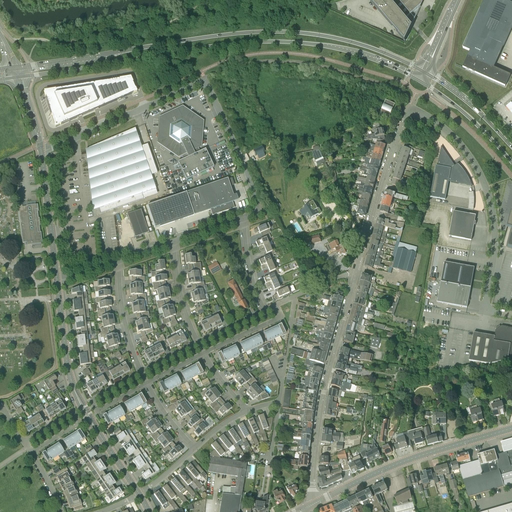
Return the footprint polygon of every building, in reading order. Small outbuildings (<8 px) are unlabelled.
[(368,0),(405,42),(411,29),(412,26),(411,26),(407,21),(409,20),(407,18),(406,19),(416,10),(420,6),(421,6),(423,0),(368,0)] [(494,68),(503,46),(511,27),(511,3),(503,0),(484,0),(463,48),(470,51),(462,68),(505,87),(510,75),(494,68)] [(43,89),(51,115),(52,115),(55,126),(60,124),(60,125),(61,125),(97,109),(137,91),(131,75),(43,89)] [(380,114),(389,118),(395,104),(386,100),(380,114)] [(214,167),(205,149),(200,152),(198,148),(201,146),(203,121),(182,107),(160,118),(157,143),(178,157),(181,156),(183,160),(178,162),(186,180),(214,167)] [(135,127),(85,148),(86,154),(90,192),(93,210),(99,207),(101,212),(143,198),(157,194),(156,190),(151,175),(157,173),(147,144),(142,145),(135,127)] [(377,140),(383,140),(381,140),(380,136),(384,135),(383,130),(374,132),(375,134),(367,136),(368,137),(365,138),(361,138),(361,141),(373,140),(376,140),(377,140)] [(385,146),(384,145),(384,140),(383,140),(377,140),(376,143),(375,145),(370,144),(369,147),(384,151),(385,146)] [(401,152),(409,155),(411,150),(412,150),(413,148),(407,146),(406,148),(403,147),(401,152)] [(449,182),(472,186),(470,182),(467,177),(465,172),(461,168),(457,164),(455,166),(441,146),(437,166),(436,166),(430,197),(445,200),(449,182)] [(256,155),(258,159),(263,156),(261,153),(262,152),(260,147),(252,150),(255,156),(256,155)] [(384,151),(369,147),(367,147),(366,149),(371,151),(370,153),(382,157),(384,151)] [(324,159),(321,153),(319,149),(314,151),(312,151),(312,154),(315,161),(318,166),(325,162),(324,159)] [(425,158),(426,152),(420,150),(418,156),(423,158),(425,158)] [(366,158),(380,162),(382,157),(370,153),(369,153),(368,156),(366,155),(366,158)] [(380,162),(366,158),(363,157),(362,160),(368,161),(367,165),(379,168),(380,162)] [(377,173),(379,168),(367,165),(366,164),(365,167),(361,166),(361,169),(377,173)] [(367,176),(375,179),(377,173),(377,174),(377,173),(361,169),(358,168),(357,170),(364,172),(363,175),(367,176)] [(394,173),(405,177),(407,172),(404,171),(396,168),(394,173)] [(405,177),(394,174),(393,179),(394,179),(399,180),(403,182),(405,177)] [(228,177),(187,191),(194,215),(210,210),(212,215),(212,216),(235,208),(234,208),(232,202),(238,200),(236,193),(234,194),(228,177)] [(374,184),(369,182),(357,179),(357,181),(359,182),(358,185),(373,189),(374,184)] [(363,194),(371,196),(373,189),(358,185),(356,185),(355,187),(362,189),(362,190),(364,190),(363,194)] [(194,215),(187,191),(147,205),(155,229),(194,215)] [(407,200),(408,197),(387,191),(385,192),(384,196),(393,199),(393,196),(395,197),(394,198),(398,199),(402,200),(402,199),(407,200)] [(361,200),(369,203),(371,196),(363,194),(355,192),(355,195),(357,195),(362,196),(361,200)] [(383,201),(394,205),(396,205),(397,203),(395,203),(396,200),(393,199),(384,196),(383,201)] [(357,207),(367,210),(369,203),(361,200),(359,205),(358,205),(358,204),(351,202),(350,205),(357,207)] [(308,213),(311,219),(319,214),(316,210),(318,209),(313,201),(312,202),(305,206),(304,207),(304,208),(299,211),(303,216),(308,213)] [(31,245),(32,245),(42,244),(41,232),(40,232),(40,233),(39,226),(40,226),(39,218),(38,218),(38,211),(38,212),(38,205),(26,206),(26,207),(22,207),(22,204),(18,204),(18,208),(19,222),(20,222),(22,243),(24,243),(25,243),(25,246),(27,246),(31,245)] [(385,220),(397,222),(398,216),(388,214),(389,208),(382,206),(380,212),(385,213),(383,221),(384,221),(385,220)] [(363,216),(365,216),(367,210),(357,207),(356,211),(358,211),(357,214),(359,215),(359,216),(363,217),(363,216)] [(127,215),(135,238),(136,240),(142,238),(141,236),(149,233),(141,210),(127,215)] [(449,237),(471,241),(474,225),(475,225),(476,222),(475,222),(476,216),(453,212),(449,237)] [(378,219),(376,225),(395,230),(399,231),(402,232),(404,224),(397,222),(385,220),(384,221),(383,221),(378,219)] [(262,236),(270,232),(269,229),(270,229),(268,224),(253,230),(255,233),(259,232),(259,234),(260,233),(262,236)] [(375,230),(387,234),(388,228),(376,225),(375,230)] [(373,235),(385,239),(387,234),(375,230),(373,235)] [(257,247),(268,242),(267,240),(271,238),(269,233),(270,232),(262,236),(263,239),(255,242),(257,247)] [(312,244),(321,242),(319,235),(311,238),(308,238),(309,242),(312,241),(312,244)] [(372,241),(384,244),(385,239),(373,235),(372,241)] [(336,252),(339,257),(344,254),(344,255),(348,253),(344,245),(340,247),(337,241),(329,245),(332,251),(335,249),(336,252)] [(266,254),(274,250),(272,245),(270,246),(268,242),(257,247),(258,248),(258,247),(260,251),(260,252),(265,250),(266,254)] [(396,253),(395,258),(394,263),(392,268),(411,273),(416,253),(417,248),(399,243),(398,248),(396,253)] [(398,248),(395,247),(394,247),(385,245),(384,246),(394,249),(393,252),(396,253),(398,248)] [(369,251),(381,254),(382,252),(377,251),(378,248),(370,246),(369,251)] [(261,266),(273,260),(272,257),(274,257),(273,255),(275,254),(274,250),(266,254),(267,254),(268,256),(258,261),(261,266)] [(367,256),(378,259),(379,256),(382,257),(383,255),(381,254),(369,251),(367,256)] [(194,268),(201,267),(200,263),(195,264),(195,257),(191,258),(191,254),(185,255),(186,264),(189,264),(189,265),(193,264),(194,268)] [(366,261),(380,265),(380,263),(378,262),(379,259),(378,259),(367,256),(366,261)] [(269,272),(278,268),(276,264),(273,265),(271,261),(273,260),(261,266),(263,270),(268,268),(269,272)] [(162,270),(165,270),(164,261),(158,262),(158,265),(155,266),(156,272),(151,272),(151,275),(158,274),(158,272),(162,271),(162,270)] [(364,267),(372,269),(373,266),(382,268),(386,269),(386,267),(380,265),(366,261),(364,267)] [(212,275),(221,270),(216,262),(208,267),(212,275)] [(441,282),(471,288),(474,268),(445,262),(441,282)] [(188,280),(199,278),(198,272),(201,271),(201,267),(194,268),(194,272),(190,273),(190,274),(187,274),(188,280)] [(265,284),(275,279),(274,276),(279,274),(277,269),(278,269),(278,268),(269,272),(270,272),(271,275),(263,279),(265,284)] [(137,280),(144,280),(144,277),(141,277),(141,271),(136,271),(136,270),(129,271),(129,277),(133,276),(133,277),(137,277),(137,280)] [(361,281),(372,285),(375,286),(376,284),(375,284),(375,282),(374,282),(375,278),(372,277),(372,276),(373,274),(366,272),(365,275),(363,275),(361,281)] [(163,281),(167,281),(166,275),(163,276),(158,276),(158,274),(151,275),(152,278),(155,277),(155,283),(152,283),(153,287),(160,286),(159,283),(164,282),(163,281)] [(197,288),(204,286),(203,282),(200,283),(199,278),(188,280),(189,284),(192,284),(192,285),(196,284),(197,288)] [(274,290),(281,286),(278,278),(276,279),(275,279),(265,284),(266,284),(267,288),(272,286),(274,290)] [(98,292),(106,291),(102,291),(102,287),(106,287),(106,286),(109,286),(109,280),(102,280),(102,281),(97,281),(98,287),(95,287),(95,292),(98,292)] [(130,290),(142,289),(141,283),(144,283),(144,280),(137,280),(137,283),(133,284),(130,285),(130,290)] [(236,287),(233,281),(228,283),(242,311),(248,309),(244,301),(243,301),(236,287)] [(359,287),(374,291),(378,293),(378,291),(374,290),(375,288),(371,288),(372,285),(361,281),(359,287)] [(471,288),(441,282),(437,302),(467,308),(468,302),(469,302),(470,299),(469,299),(471,288)] [(275,299),(291,292),(289,287),(286,288),(284,285),(282,287),(281,286),(274,290),(276,289),(277,292),(276,293),(277,294),(273,296),(275,299)] [(158,296),(169,293),(168,288),(165,289),(165,288),(160,289),(160,286),(153,287),(154,291),(157,290),(158,296)] [(192,299),(204,296),(202,290),(205,289),(204,286),(197,288),(198,290),(194,292),(191,293),(192,299)] [(77,297),(86,296),(86,292),(82,293),(81,287),(71,290),(72,294),(76,294),(77,297)] [(357,293),(369,296),(371,297),(373,292),(374,291),(359,287),(357,293)] [(139,298),(146,297),(145,294),(142,295),(142,289),(130,290),(130,295),(134,295),(138,295),(139,298)] [(99,303),(107,302),(103,302),(103,298),(107,298),(107,297),(110,296),(110,291),(106,291),(98,292),(98,298),(95,298),(96,303),(99,303)] [(342,298),(341,298),(342,294),(336,292),(335,296),(331,295),(330,298),(325,297),(325,296),(323,296),(322,298),(322,299),(328,301),(340,305),(342,298)] [(157,306),(164,304),(163,301),(167,300),(167,299),(170,298),(169,293),(158,296),(159,301),(156,302),(157,306)] [(356,299),(367,302),(369,296),(357,293),(356,299)] [(73,306),(83,305),(83,300),(87,299),(86,296),(77,297),(77,300),(72,301),(73,306)] [(202,306),(209,303),(208,300),(205,301),(204,296),(192,299),(193,303),(197,302),(197,303),(201,302),(202,306)] [(132,309),(144,307),(143,301),(146,301),(146,297),(139,298),(139,301),(135,302),(135,303),(132,304),(132,309)] [(354,304),(366,308),(367,302),(356,299),(354,304)] [(97,313),(104,312),(104,308),(108,308),(108,307),(111,307),(111,301),(107,302),(99,303),(100,309),(97,309),(97,313)] [(330,308),(338,311),(340,305),(328,301),(326,307),(330,308)] [(79,314),(89,313),(88,304),(83,305),(73,306),(74,312),(78,311),(79,314)] [(163,314),(174,310),(172,305),(169,306),(165,307),(164,304),(157,306),(158,309),(161,309),(163,314)] [(352,311),(364,314),(373,316),(373,314),(365,312),(366,308),(354,304),(352,311)] [(27,316),(34,315),(33,307),(24,308),(25,316),(27,316)] [(142,316),(149,315),(148,312),(145,312),(144,307),(132,309),(133,314),(137,313),(137,314),(141,313),(142,316)] [(318,312),(337,317),(338,311),(330,308),(329,312),(319,309),(318,312)] [(161,320),(163,326),(169,322),(168,318),(172,317),(172,316),(175,315),(174,310),(163,314),(164,319),(161,320)] [(351,316),(358,319),(363,320),(364,314),(352,311),(351,316)] [(102,323),(114,320),(113,315),(109,316),(109,315),(105,316),(104,312),(97,313),(98,317),(101,317),(102,323)] [(326,320),(335,323),(337,317),(318,312),(317,315),(324,317),(325,316),(327,317),(326,320)] [(75,324),(86,323),(85,318),(89,317),(89,313),(79,314),(79,318),(74,319),(75,324)] [(136,327),(148,324),(146,319),(149,318),(149,315),(142,316),(142,319),(138,320),(139,321),(135,322),(136,327)] [(212,317),(216,327),(222,324),(220,320),(221,320),(219,317),(218,317),(217,315),(212,317)] [(349,322),(361,326),(362,324),(359,323),(359,322),(357,321),(358,319),(351,316),(349,322)] [(210,329),(216,327),(212,317),(206,320),(210,329)] [(314,324),(318,325),(333,329),(335,323),(326,320),(321,319),(320,322),(315,321),(314,324)] [(101,333),(108,331),(107,328),(112,327),(111,326),(115,325),(114,320),(102,323),(103,328),(100,329),(101,333)] [(204,332),(210,329),(206,320),(200,323),(201,325),(200,326),(202,329),(203,329),(204,332)] [(81,332),(91,331),(90,322),(86,323),(75,324),(76,329),(80,329),(81,332)] [(346,331),(356,334),(357,331),(359,332),(361,326),(349,322),(346,331)] [(146,334),(146,335),(153,331),(152,329),(149,330),(148,324),(136,327),(138,332),(141,331),(141,332),(145,331),(146,334)] [(281,324),(278,326),(276,326),(280,336),(282,335),(285,334),(284,331),(285,331),(284,327),(283,328),(281,324)] [(312,330),(332,336),(333,329),(318,325),(318,328),(321,329),(321,330),(313,328),(312,330)] [(276,326),(269,329),(274,339),(280,336),(276,326)] [(499,327),(497,329),(496,330),(495,336),(486,335),(474,333),(469,361),(490,364),(508,360),(508,359),(511,359),(511,328),(508,328),(508,327),(502,326),(500,328),(499,327)] [(268,342),(274,339),(269,329),(263,332),(268,342)] [(318,338),(330,342),(332,336),(312,330),(311,333),(315,334),(315,335),(318,335),(318,338)] [(77,342),(88,341),(87,336),(91,335),(91,331),(81,332),(81,336),(77,336),(77,342)] [(107,342),(118,339),(117,334),(114,335),(113,334),(109,335),(108,331),(101,333),(103,338),(105,337),(107,342)] [(344,342),(353,344),(355,337),(356,334),(346,331),(346,332),(347,333),(344,342)] [(181,344),(186,341),(185,338),(185,337),(184,334),(183,334),(182,332),(176,335),(181,344)] [(252,338),(256,347),(263,344),(258,334),(252,338)] [(176,347),(181,344),(176,335),(171,338),(176,347)] [(370,347),(378,349),(380,339),(372,337),(370,347)] [(170,349),(176,347),(171,338),(166,341),(167,343),(166,343),(168,347),(169,346),(170,349)] [(250,350),(256,347),(252,338),(246,340),(250,350)] [(316,345),(328,348),(330,342),(318,338),(315,338),(314,340),(317,341),(316,345)] [(113,350),(113,347),(117,346),(116,345),(120,344),(118,339),(107,342),(108,348),(106,349),(107,352),(115,349),(113,350)] [(246,340),(240,343),(244,353),(250,350),(246,340)] [(83,350),(93,349),(93,345),(88,346),(88,341),(77,342),(78,347),(82,347),(83,350)] [(326,354),(328,348),(316,345),(307,342),(307,344),(307,345),(312,346),(312,347),(311,350),(326,354)] [(159,355),(164,353),(162,349),(163,349),(161,346),(159,344),(154,347),(159,355)] [(229,348),(233,358),(240,355),(235,345),(229,348)] [(154,358),(159,355),(154,347),(149,349),(154,358)] [(227,361),(233,358),(229,348),(222,351),(227,361)] [(372,362),(375,362),(375,363),(377,356),(374,355),(361,353),(361,355),(359,354),(359,352),(356,352),(356,354),(355,355),(351,354),(351,355),(350,355),(350,356),(348,356),(349,352),(352,353),(353,351),(350,350),(342,348),(339,355),(340,355),(353,359),(357,360),(372,362)] [(79,360),(90,358),(94,358),(93,349),(83,350),(83,354),(79,354),(79,360)] [(148,361),(154,358),(149,349),(143,352),(145,354),(144,355),(145,358),(146,358),(148,361)] [(306,360),(323,365),(326,354),(311,350),(310,354),(304,352),(302,359),(306,360)] [(227,361),(222,351),(220,352),(217,354),(219,357),(218,358),(219,361),(220,361),(222,363),(225,362),(227,361)] [(337,364),(358,369),(362,370),(363,367),(351,364),(353,359),(340,355),(337,364)] [(86,369),(87,369),(92,366),(92,363),(91,363),(90,358),(79,360),(80,365),(86,364),(86,365),(84,366),(86,369)] [(323,365),(306,360),(304,365),(309,367),(308,372),(312,373),(320,375),(323,365)] [(113,381),(119,377),(114,369),(112,366),(107,369),(101,361),(99,362),(105,373),(107,378),(110,376),(111,378),(111,377),(113,381)] [(102,374),(105,373),(99,362),(96,364),(102,374)] [(119,366),(124,374),(130,371),(128,368),(129,367),(127,364),(126,365),(125,363),(119,366)] [(200,375),(200,374),(203,373),(201,370),(203,370),(201,366),(200,367),(198,363),(195,365),(193,366),(198,375),(198,376),(200,375)] [(358,369),(337,364),(335,370),(348,373),(349,371),(352,372),(357,372),(358,369)] [(119,377),(124,374),(119,366),(114,369),(119,377)] [(198,376),(198,375),(193,366),(187,369),(192,378),(198,376)] [(186,382),(192,378),(187,369),(180,372),(186,382)] [(234,379),(238,383),(247,375),(242,370),(236,376),(237,377),(234,379)] [(305,377),(319,381),(320,375),(312,373),(308,372),(306,376),(305,376),(305,377)] [(333,379),(346,383),(347,377),(334,373),(333,379)] [(49,390),(50,390),(55,386),(52,382),(56,379),(54,376),(53,375),(43,382),(49,390)] [(102,387),(107,384),(105,381),(106,380),(104,377),(103,378),(102,375),(97,379),(102,387)] [(175,388),(181,384),(176,375),(170,378),(175,388)] [(247,382),(249,385),(255,380),(252,377),(250,379),(247,375),(238,383),(241,387),(243,384),(244,385),(247,382)] [(312,386),(317,387),(319,381),(305,377),(305,379),(306,379),(305,381),(305,384),(307,384),(312,386)] [(169,391),(175,388),(170,378),(164,381),(169,391)] [(96,390),(102,387),(97,379),(91,382),(96,390)] [(355,385),(353,385),(346,383),(333,379),(331,386),(340,388),(341,385),(354,389),(355,385)] [(250,396),(258,388),(255,384),(257,382),(255,380),(249,385),(251,387),(248,390),(249,390),(246,393),(250,396)] [(167,392),(169,391),(164,381),(162,382),(159,384),(161,388),(159,388),(161,391),(162,391),(164,393),(167,392)] [(91,394),(96,390),(91,382),(86,385),(87,387),(86,388),(88,391),(89,390),(91,394)] [(303,390),(305,391),(316,393),(317,387),(312,386),(307,384),(306,387),(296,385),(295,389),(299,389),(298,392),(302,393),(303,390)] [(205,395),(208,399),(218,392),(214,388),(213,389),(210,386),(200,394),(202,397),(205,395)] [(250,396),(253,400),(256,398),(262,393),(258,388),(250,396)] [(329,396),(338,398),(339,391),(330,389),(329,396)] [(303,400),(314,402),(315,399),(316,393),(305,391),(303,400)] [(55,404),(60,412),(66,409),(64,406),(64,405),(63,402),(64,401),(66,404),(59,392),(56,394),(60,400),(55,404)] [(213,410),(218,405),(215,401),(219,399),(218,398),(221,396),(218,392),(208,399),(212,404),(209,406),(213,409),(213,410)] [(10,402),(15,411),(21,408),(22,407),(19,402),(24,399),(21,394),(10,402)] [(143,405),(146,403),(145,400),(146,400),(144,397),(143,397),(141,394),(138,396),(138,395),(136,396),(142,405),(143,405)] [(136,409),(142,405),(136,396),(130,400),(136,409)] [(326,406),(336,408),(336,404),(337,399),(338,399),(338,398),(329,396),(329,397),(328,397),(326,406)] [(178,414),(188,407),(184,402),(186,400),(184,398),(178,401),(181,404),(177,407),(178,408),(175,410),(178,414)] [(493,411),(492,411),(494,417),(505,413),(503,408),(504,407),(502,402),(500,402),(499,399),(495,400),(496,403),(491,405),(493,411)] [(129,413),(136,409),(130,400),(124,403),(129,413)] [(312,412),(313,412),(314,402),(303,400),(301,410),(304,411),(312,412)] [(55,415),(60,412),(55,404),(53,401),(48,404),(50,407),(55,415)] [(218,405),(213,410),(216,413),(218,411),(222,415),(226,412),(226,413),(231,408),(227,404),(225,406),(224,405),(221,408),(218,405)] [(119,419),(125,415),(119,406),(113,410),(119,419)] [(325,415),(337,417),(337,413),(339,408),(336,408),(326,406),(325,415)] [(472,417),(470,417),(472,423),(483,420),(482,414),(480,408),(477,409),(476,406),(472,407),(469,408),(472,417)] [(50,419),(55,415),(50,407),(44,410),(46,413),(45,413),(47,416),(48,416),(50,419)] [(188,414),(190,416),(196,412),(193,409),(191,411),(188,407),(178,414),(181,418),(184,416),(185,416),(188,414)] [(113,422),(119,419),(113,410),(108,413),(113,422)] [(446,420),(446,413),(439,413),(439,410),(436,410),(436,413),(432,412),(432,425),(446,424),(446,420)] [(196,423),(199,420),(195,416),(197,414),(196,412),(190,416),(192,419),(189,422),(187,425),(190,429),(193,426),(196,423)] [(111,423),(113,422),(108,413),(105,414),(106,414),(102,416),(105,419),(103,420),(105,423),(106,423),(108,425),(111,423)] [(38,426),(44,423),(42,419),(43,419),(41,416),(40,416),(38,414),(33,418),(38,426)] [(260,422),(263,430),(267,429),(268,432),(270,431),(273,417),(272,417),(265,420),(263,415),(260,416),(258,416),(260,422)] [(33,429),(38,426),(33,418),(28,421),(33,429)] [(147,431),(149,430),(159,422),(156,418),(153,420),(152,420),(149,422),(146,419),(140,422),(147,431)] [(198,437),(200,434),(203,432),(203,431),(206,428),(202,424),(204,422),(201,418),(199,420),(196,423),(199,426),(196,429),(196,430),(194,432),(198,437)] [(263,443),(266,443),(266,442),(267,440),(263,430),(260,422),(257,423),(255,424),(252,418),(250,420),(248,421),(250,426),(254,434),(258,432),(258,431),(259,431),(263,443)] [(392,453),(388,444),(384,446),(383,445),(383,443),(385,443),(386,437),(387,437),(389,421),(383,420),(379,446),(381,451),(382,453),(384,452),(386,456),(392,453)] [(28,433),(33,429),(28,421),(22,424),(24,426),(23,427),(25,430),(26,430),(28,433)] [(158,434),(156,432),(159,429),(162,427),(159,422),(149,430),(153,434),(150,436),(152,439),(158,434)] [(258,443),(254,434),(250,426),(247,427),(245,428),(242,423),(239,425),(240,425),(237,426),(240,431),(241,431),(245,438),(249,436),(250,435),(254,445),(258,443)] [(428,445),(443,441),(441,434),(436,435),(431,436),(429,427),(423,429),(426,438),(428,445)] [(410,431),(411,439),(414,438),(416,445),(423,443),(422,440),(425,439),(423,432),(422,428),(410,431)] [(245,438),(241,431),(240,431),(237,432),(235,434),(232,429),(230,430),(228,432),(231,436),(236,444),(240,441),(241,440),(246,449),(250,447),(245,438)] [(322,436),(343,437),(343,433),(340,433),(336,433),(335,434),(332,434),(333,430),(323,429),(322,436)] [(82,441),(85,439),(83,436),(84,436),(83,433),(81,433),(79,430),(76,432),(75,433),(81,442),(82,441)] [(125,442),(133,436),(131,433),(128,435),(125,431),(122,433),(116,437),(119,442),(123,439),(125,442)] [(404,437),(397,439),(398,444),(395,445),(396,450),(400,449),(407,447),(406,443),(410,442),(410,440),(411,439),(410,431),(403,434),(404,437)] [(157,440),(160,444),(170,436),(166,432),(164,435),(163,434),(160,437),(158,434),(152,439),(155,442),(157,440)] [(74,446),(81,442),(75,433),(68,437),(74,446)] [(223,443),(228,450),(232,447),(232,446),(233,446),(238,454),(242,452),(236,444),(231,436),(228,438),(226,440),(223,435),(221,437),(219,439),(223,443)] [(372,452),(375,460),(381,457),(377,449),(379,448),(376,442),(377,442),(376,442),(377,436),(374,435),(373,440),(372,447),(372,452)] [(126,451),(135,446),(132,441),(135,439),(133,436),(125,442),(127,444),(123,447),(126,451)] [(170,448),(168,446),(171,443),(170,443),(173,440),(170,436),(160,444),(164,449),(162,451),(164,453),(170,448)] [(68,450),(74,446),(68,437),(63,440),(68,450)] [(511,437),(501,440),(505,453),(506,452),(506,451),(511,449),(511,437)] [(297,447),(309,448),(309,442),(295,440),(295,442),(297,442),(297,444),(297,447)] [(210,457),(220,459),(220,458),(220,457),(224,453),(225,452),(226,453),(229,450),(228,450),(223,443),(220,445),(218,446),(215,442),(213,444),(211,445),(214,450),(210,453),(210,457)] [(52,447),(58,456),(64,452),(58,443),(52,447)] [(369,462),(375,460),(372,452),(372,447),(370,449),(370,445),(367,445),(366,450),(366,455),(367,458),(369,462)] [(135,456),(136,455),(143,450),(141,447),(137,450),(135,446),(126,451),(129,456),(133,453),(135,456)] [(170,448),(164,453),(165,453),(162,455),(164,458),(168,455),(172,459),(176,455),(177,455),(182,450),(178,446),(176,448),(175,448),(172,451),(170,448)] [(53,459),(58,456),(52,447),(48,450),(53,459)] [(502,478),(511,474),(511,466),(509,460),(511,459),(511,449),(506,451),(506,452),(505,453),(496,455),(498,461),(496,461),(502,478)] [(51,461),(53,459),(48,450),(45,452),(42,454),(44,457),(43,458),(45,461),(46,460),(48,463),(51,461)] [(94,460),(93,457),(97,455),(93,450),(88,454),(81,458),(86,465),(94,460)] [(135,465),(144,459),(141,455),(145,453),(143,450),(136,455),(135,456),(136,458),(132,461),(135,465)] [(350,470),(348,463),(345,451),(337,453),(338,460),(342,460),(345,471),(350,470)] [(511,474),(502,478),(496,461),(498,461),(496,455),(494,456),(493,451),(477,455),(479,460),(488,491),(511,484),(511,474)] [(298,467),(307,468),(308,454),(299,453),(299,456),(298,456),(298,461),(295,461),(275,458),(275,464),(292,466),(298,467)] [(457,462),(458,463),(470,460),(468,453),(458,456),(456,457),(457,462)] [(352,474),(358,471),(354,463),(351,456),(349,457),(351,461),(348,463),(350,470),(352,474)] [(247,463),(231,460),(220,459),(210,457),(209,457),(208,472),(231,476),(237,477),(235,487),(230,487),(230,495),(240,496),(240,495),(241,495),(247,463)] [(144,470),(145,469),(152,464),(150,461),(147,464),(144,459),(135,465),(138,470),(142,467),(144,470)] [(94,470),(95,470),(103,464),(100,460),(96,462),(94,460),(86,465),(91,473),(94,470)] [(354,463),(358,471),(363,469),(363,467),(364,466),(361,460),(354,463)] [(468,497),(488,491),(479,460),(459,466),(463,480),(466,490),(468,497)] [(450,464),(453,472),(459,470),(458,463),(457,462),(450,464)] [(96,479),(104,474),(102,471),(106,469),(103,464),(95,470),(97,474),(94,477),(96,479)] [(145,480),(154,474),(151,469),(154,467),(152,464),(145,469),(144,470),(146,472),(142,475),(145,480)] [(207,482),(207,476),(198,465),(193,469),(190,464),(188,466),(186,468),(190,472),(196,479),(199,475),(200,474),(206,482),(207,482)] [(450,475),(449,472),(447,464),(441,466),(443,475),(446,474),(447,476),(450,475)] [(445,483),(443,475),(441,466),(434,468),(437,479),(440,478),(441,484),(445,483)] [(341,471),(340,470),(335,472),(333,472),(332,470),(331,471),(331,467),(329,468),(329,467),(323,468),(323,467),(318,468),(321,477),(331,475),(333,474),(341,471)] [(59,483),(69,478),(70,477),(67,472),(68,472),(66,468),(57,474),(59,477),(56,478),(58,481),(59,483)] [(426,470),(422,471),(424,477),(421,478),(422,484),(429,482),(429,481),(433,479),(431,471),(426,472),(426,470)] [(182,479),(188,486),(191,482),(192,481),(199,489),(202,487),(196,479),(190,472),(187,475),(187,474),(186,476),(182,471),(180,473),(178,475),(182,479)] [(337,482),(338,482),(342,479),(341,476),(342,475),(341,471),(333,474),(337,482)] [(96,479),(101,487),(113,478),(110,474),(106,476),(104,474),(96,479)] [(327,487),(337,482),(333,474),(331,475),(321,477),(318,478),(320,487),(320,488),(321,488),(322,488),(327,487)] [(409,489),(410,491),(413,491),(412,486),(418,484),(416,475),(409,477),(410,479),(407,480),(408,486),(408,487),(409,489)] [(64,492),(73,487),(74,486),(72,481),(70,481),(69,478),(59,483),(59,484),(62,489),(64,492)] [(105,493),(114,488),(112,485),(116,483),(113,478),(101,487),(105,493)] [(174,486),(180,492),(184,489),(183,489),(185,488),(191,496),(195,493),(188,486),(182,479),(180,481),(179,481),(179,482),(178,483),(174,478),(172,480),(170,482),(174,486)] [(458,511),(461,511),(463,511),(460,498),(457,489),(455,479),(449,481),(452,490),(453,490),(458,511)] [(383,493),(388,490),(384,483),(379,485),(383,493)] [(294,484),(286,488),(290,495),(291,494),(292,497),(297,494),(296,492),(298,491),(294,484)] [(166,493),(171,499),(175,497),(175,496),(177,495),(184,503),(187,500),(180,492),(174,486),(172,488),(171,488),(171,489),(170,489),(166,485),(164,487),(162,488),(166,493)] [(375,495),(380,505),(383,503),(379,495),(383,493),(379,485),(372,488),(375,495)] [(67,500),(77,496),(78,496),(76,490),(75,490),(73,487),(64,492),(63,492),(66,498),(67,500)] [(105,493),(110,501),(122,492),(119,488),(115,490),(114,488),(105,493)] [(276,490),(272,493),(277,502),(278,501),(280,503),(285,501),(283,498),(285,498),(280,489),(277,491),(276,490)] [(394,511),(416,511),(410,491),(409,489),(394,496),(398,506),(402,504),(403,505),(393,507),(394,511)] [(364,492),(372,509),(373,511),(383,511),(383,510),(380,505),(375,495),(372,496),(369,490),(364,492)] [(162,506),(166,503),(168,502),(175,510),(179,509),(171,499),(166,493),(163,495),(162,496),(158,491),(154,494),(159,502),(161,507),(162,506)] [(369,511),(372,509),(364,492),(356,496),(360,504),(362,502),(362,503),(366,501),(365,503),(369,511)] [(229,511),(230,495),(222,494),(219,511),(229,511)] [(238,511),(240,505),(240,502),(241,495),(240,495),(240,496),(230,495),(230,511),(238,511)] [(69,506),(70,509),(74,508),(74,510),(83,508),(79,499),(78,500),(77,496),(67,500),(67,501),(69,506)] [(254,511),(262,511),(265,511),(264,508),(264,505),(266,505),(267,496),(263,498),(262,503),(255,502),(254,509),(254,510),(254,511)] [(347,500),(352,511),(363,511),(360,504),(356,496),(347,500)] [(347,511),(349,511),(352,511),(347,500),(343,502),(347,511)] [(340,511),(347,511),(343,502),(337,505),(340,511)]
